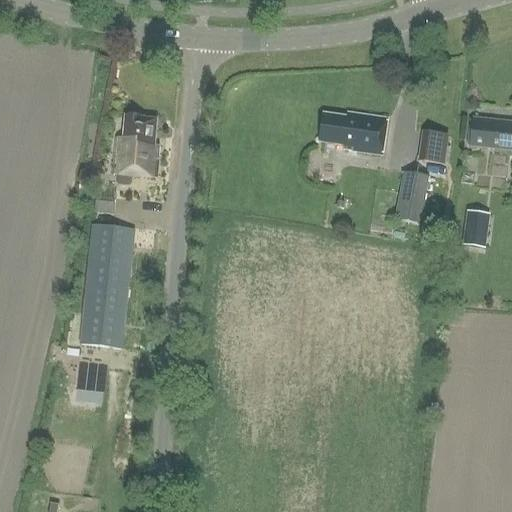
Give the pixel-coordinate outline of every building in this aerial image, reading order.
[(113,176),(116,176),(115,184),(118,188),(129,188),(132,185),(133,177),(157,179),(160,148),(154,147),(156,122),(143,121),(143,120),(140,120),(139,119),(139,118),(138,116),(136,116),(135,115),(133,115),(131,115),(130,116),(129,117),(128,118),(128,119),(125,119),(124,140),(116,140),(113,176)] [(381,158),(387,121),(347,115),(346,119),(322,116),(318,144),(342,148),(341,152),(381,158)] [(511,123),(473,119),(469,148),(511,152),(511,123)] [(418,162),(445,166),(449,137),(423,133),(418,162)] [(416,180),(408,236),(435,240),(443,184),(416,180)] [(96,214),(115,216),(116,204),(98,202),(96,214)] [(481,249),(486,216),(467,213),(463,247),(481,249)] [(93,227),(81,346),(123,350),(135,231),(93,227)]
